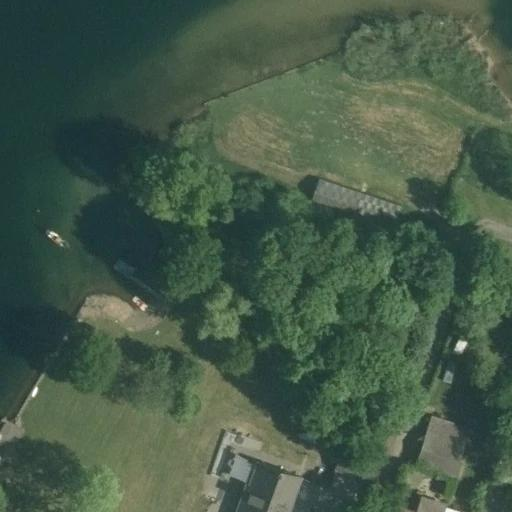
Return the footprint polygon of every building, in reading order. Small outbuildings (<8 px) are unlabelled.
[(400,206),(318,179),(310,203),(392,230),(400,206)] [(469,428),(433,417),(416,469),(452,481),(469,428)] [(380,462),(378,461),(342,449),(335,469),(373,482),(380,462)] [(286,511),(299,477),(258,462),(249,485),(247,484),(236,511),(286,511)] [(442,511),(444,505),(422,498),(417,511),(410,511),(401,509),(400,511),(442,511)]
